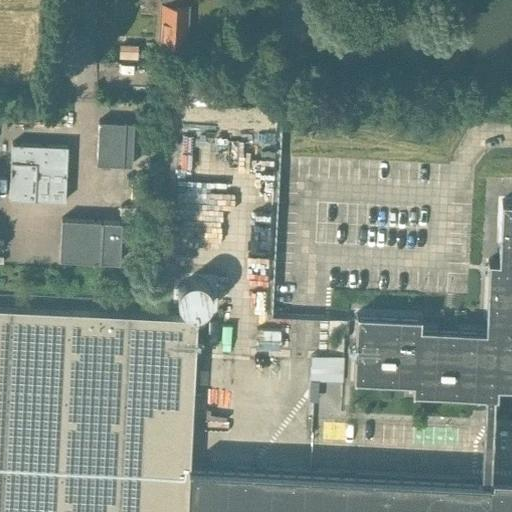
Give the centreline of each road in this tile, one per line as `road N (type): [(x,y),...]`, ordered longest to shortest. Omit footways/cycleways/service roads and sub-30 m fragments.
road 1 (unknown): [(313,252),(315,197),(328,190),(470,201)]
road 2 (unknown): [(310,445),(313,252)]
road 3 (unknown): [(313,252),(453,262)]
